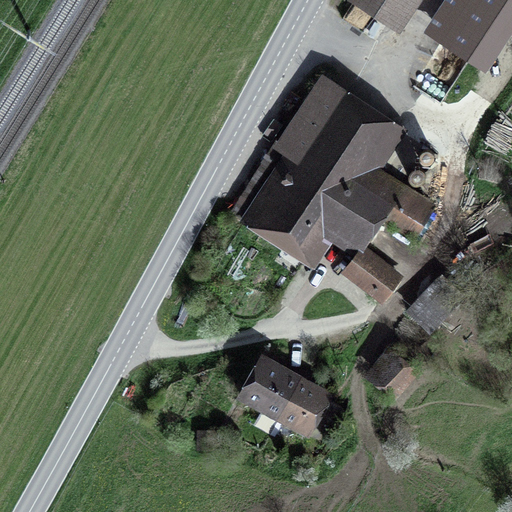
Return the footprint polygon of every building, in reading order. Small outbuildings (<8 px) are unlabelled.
[(355,0),(395,27),(413,0),(355,0)] [(511,0),(449,0),(428,32),(484,69),(511,27),(511,0)] [(392,131),(322,85),(282,147),(276,143),(231,211),(245,220),(250,212),(312,253),(330,227),(357,246),(377,216),(413,240),(432,211),(385,180),(402,155),(384,143),(392,131)] [(397,278),(366,254),(353,270),(384,295),(397,278)] [(457,295),(441,282),(408,313),(430,327),(457,295)] [(406,371),(392,358),(377,375),(391,388),(406,371)] [(324,397),(264,363),(244,402),(282,423),(276,433),(288,440),(293,430),(303,435),(308,425),(324,397)] [(324,397),(308,425),(332,438),(348,410),(324,397)] [(228,429),(223,436),(235,443),(239,436),(228,429)]
